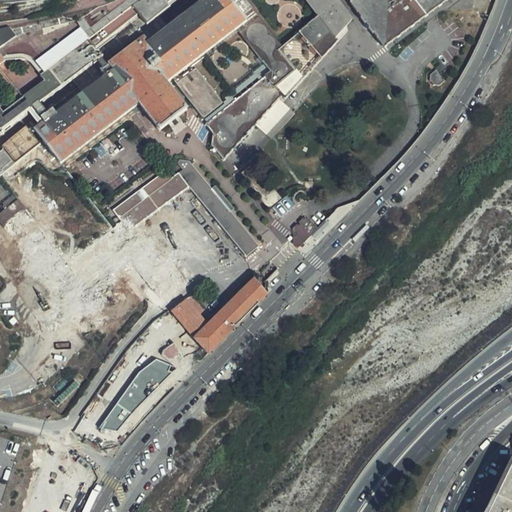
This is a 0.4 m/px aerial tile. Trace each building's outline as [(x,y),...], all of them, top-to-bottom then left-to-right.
[(125,0),(101,19),(96,14),(87,20),(89,24),(42,55),(43,57),(64,84),(95,60),(108,77),(37,132),(62,163),(139,103),(159,129),(187,107),(166,82),(171,78),(201,118),(213,108),(221,102),(195,68),(185,73),(183,69),(242,24),(246,29),(241,33),(236,38),(259,67),(223,98),(225,102),(268,67),(271,72),(206,124),(215,135),(213,137),(213,145),(224,159),(256,125),(280,98),(283,96),(335,39),(352,20),(336,0),(314,0),(328,18),(282,57),(250,17),(256,13),(245,0),(125,0)] [(328,18),(314,0),(304,0),(317,16),(282,46),(256,13),(250,17),(282,57),(328,18)] [(354,0),(351,3),(384,45),(442,0),(354,0)] [(10,28),(0,28),(0,50),(7,45),(18,38),(10,28)] [(339,42),(335,39),(283,96),(286,99),(339,42)] [(0,131),(12,123),(4,112),(0,107),(0,63),(5,60),(0,52),(0,131)] [(4,112),(12,123),(64,84),(43,57),(37,63),(48,79),(4,112)] [(447,70),(441,65),(437,69),(438,70),(432,76),(431,82),(435,86),(441,85),(446,80),(441,75),(447,70)] [(296,113),(280,98),(256,125),(272,139),(296,113)] [(0,176),(42,143),(28,126),(4,144),(7,147),(0,152),(0,176)] [(158,160),(148,150),(101,187),(103,190),(96,195),(101,200),(107,195),(108,198),(158,160)] [(86,286),(105,271),(126,254),(130,259),(209,353),(267,293),(255,280),(208,325),(199,315),(207,308),(142,232),(135,238),(129,230),(189,186),(247,256),(259,246),(231,212),(212,188),(190,162),(181,159),(178,161),(183,169),(173,176),(166,169),(112,210),(118,217),(112,222),(116,226),(68,263),(19,201),(0,177),(0,221),(56,293),(63,302),(67,307),(85,294),(89,290),(86,286)] [(284,197),(255,161),(240,173),(269,209),(284,197)] [(215,186),(212,188),(231,212),(234,209),(215,186)] [(318,228),(308,217),(304,217),(300,221),(300,223),(298,223),(295,226),(295,229),(297,231),(297,234),(296,236),(296,240),(300,245),(318,228)] [(174,342),(171,345),(159,326),(136,351),(145,359),(148,361),(141,369),(143,370),(155,380),(159,376),(169,384),(187,362),(174,342)] [(142,361),(138,366),(141,369),(148,361),(145,359),(142,362),(142,361)] [(141,369),(138,366),(125,381),(129,383),(108,407),(124,421),(146,396),(158,383),(155,380),(143,370),(141,369)] [(124,421),(135,429),(156,405),(146,396),(124,421)] [(44,445),(46,439),(39,437),(37,443),(44,445)] [(511,511),(511,460),(487,511),(511,511)] [(79,479),(50,469),(43,499),(71,508),(79,479)]
